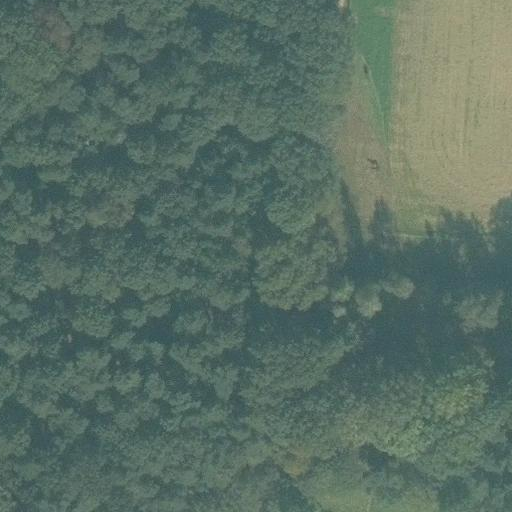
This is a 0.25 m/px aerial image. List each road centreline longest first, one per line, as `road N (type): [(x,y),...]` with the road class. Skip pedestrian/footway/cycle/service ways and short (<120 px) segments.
road 1 (track): [(336,0),(277,434)]
road 2 (track): [(153,511),(277,434)]
